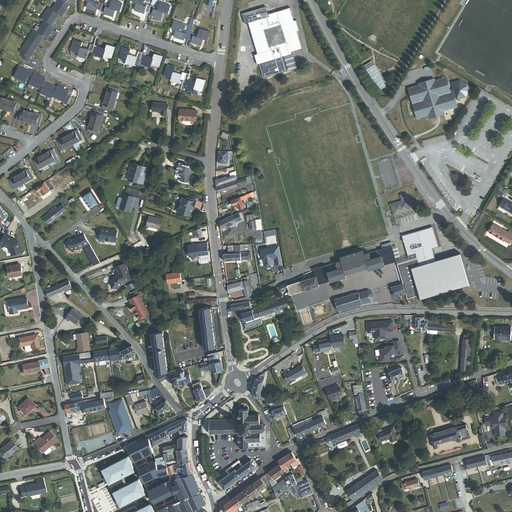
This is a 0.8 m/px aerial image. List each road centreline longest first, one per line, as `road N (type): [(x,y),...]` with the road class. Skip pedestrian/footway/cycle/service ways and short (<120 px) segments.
road 1 (residential): [(0,171),(78,107),(87,82),(50,67),(49,55),(77,20),(221,63)]
road 2 (tertiary): [(313,0),(351,73),(449,218),(511,273)]
road 3 (tertiary): [(236,382),(357,313),(511,313)]
road 4 (residential): [(182,416),(131,343),(46,246),(30,239)]
road 5 (residential): [(30,239),(74,464)]
road 6 (residential): [(511,364),(297,445)]
road 7 (tertiary): [(210,162),(236,382)]
road 8 (residential): [(339,511),(393,477),(511,445)]
